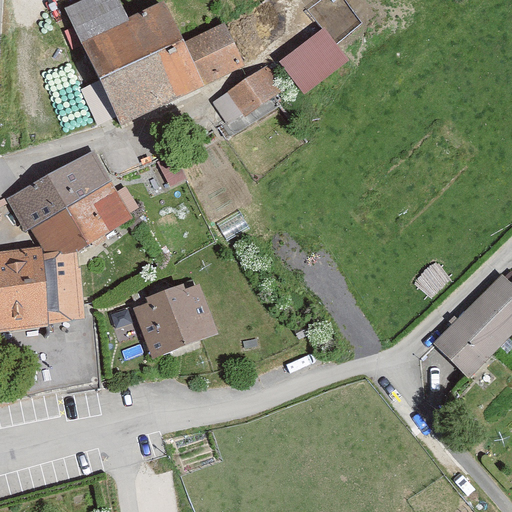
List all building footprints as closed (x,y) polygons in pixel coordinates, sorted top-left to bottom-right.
[(120,0),(88,0),(67,10),(122,126),(203,88),(182,43),(164,4),(130,20),(120,0)] [(223,24),(182,43),(203,88),(244,69),(223,24)] [(324,29),(280,62),(305,96),(350,62),(324,29)] [(284,92),(268,66),(228,92),(244,118),(284,92)] [(96,151),(8,202),(27,233),(31,230),(114,182),(96,151)] [(114,182),(31,230),(41,247),(42,257),(78,255),(137,219),(114,182)] [(41,247),(0,250),(0,330),(48,327),(42,257),(41,247)] [(86,320),(78,255),(42,257),(48,327),(86,320)] [(503,275),(434,343),(469,379),(511,336),(511,284),(503,275)] [(152,362),(219,338),(200,287),(133,311),(152,362)]
